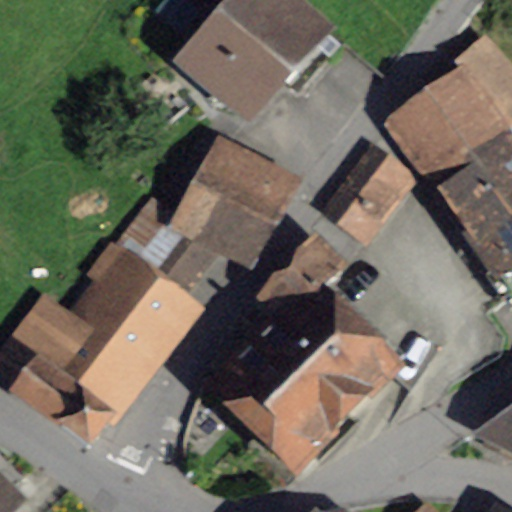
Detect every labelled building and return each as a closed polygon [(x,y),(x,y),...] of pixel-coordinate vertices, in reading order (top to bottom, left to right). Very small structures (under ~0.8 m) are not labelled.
[(192,0),(222,26),(188,64),(248,118),(319,37),(277,0),(192,0)] [(511,74),(487,46),(463,70),(506,136),(511,140),(511,74)] [(511,148),(504,137),(506,136),(463,70),(393,120),(511,291),(511,148)] [(122,260),(137,271),(180,303),(224,246),(246,258),(282,190),(219,157),(184,224),(152,200),(114,254),(122,260)] [(364,158),(312,228),(346,264),(397,197),(364,158)] [(286,322),(225,384),(250,408),(239,419),(292,472),(390,373),(313,298),(339,271),(314,246),(262,299),(286,322)] [(192,312),(180,303),(137,271),(122,260),(74,323),(46,302),(0,361),(0,363),(27,384),(18,396),(88,449),(192,312)] [(511,420),(494,432),(511,441),(511,420)] [(0,503),(25,479),(0,454),(0,503)]
